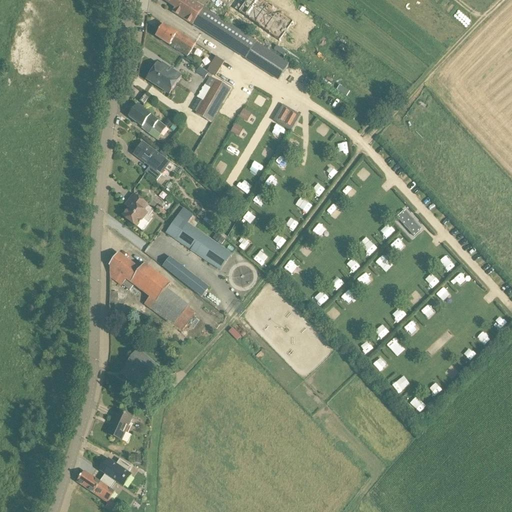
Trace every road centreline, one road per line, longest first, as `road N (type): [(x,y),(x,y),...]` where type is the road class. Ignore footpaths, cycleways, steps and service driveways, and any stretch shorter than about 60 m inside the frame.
road 1 (track): [(501,0),(366,145),(249,299),(157,403),(152,511)]
road 2 (unclassified): [(56,511),(95,386),(99,217),(130,0)]
